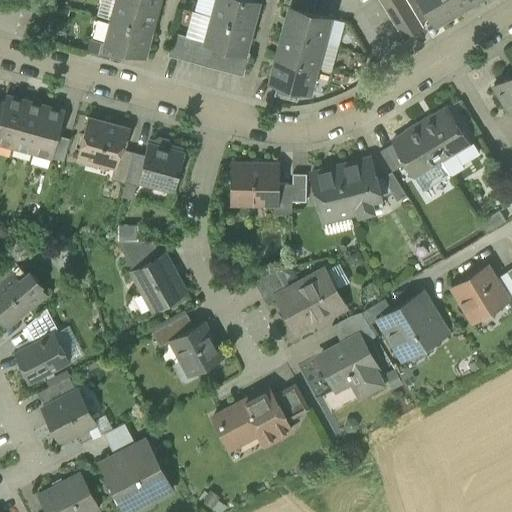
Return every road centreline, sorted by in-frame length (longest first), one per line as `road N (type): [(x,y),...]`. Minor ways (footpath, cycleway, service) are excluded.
road 1 (residential): [(218,115),(197,246),(252,359)]
road 2 (residential): [(218,115),(0,52)]
road 3 (residential): [(400,93),(321,130),(218,115)]
